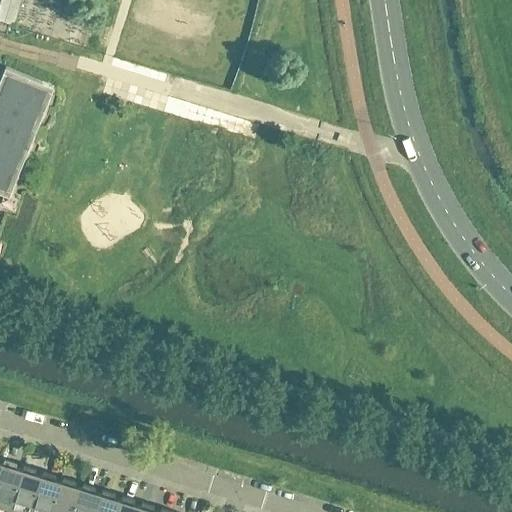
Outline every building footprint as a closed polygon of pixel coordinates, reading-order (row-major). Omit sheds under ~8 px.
[(2,0),(0,6),(0,26),(12,31),(23,0),(2,0)] [(0,186),(6,189),(47,88),(7,72),(0,89),(0,186)] [(0,505),(10,509),(22,469),(2,462),(0,470),(0,505)] [(19,511),(30,511),(42,475),(22,469),(10,509),(19,511)] [(51,511),(62,481),(42,475),(30,511),(51,511)] [(73,511),(81,487),(62,481),(51,511),(73,511)] [(95,511),(101,493),(81,487),(73,511),(95,511)] [(116,511),(121,499),(101,493),(95,511),(116,511)] [(138,511),(140,505),(121,499),(116,511),(138,511)]
